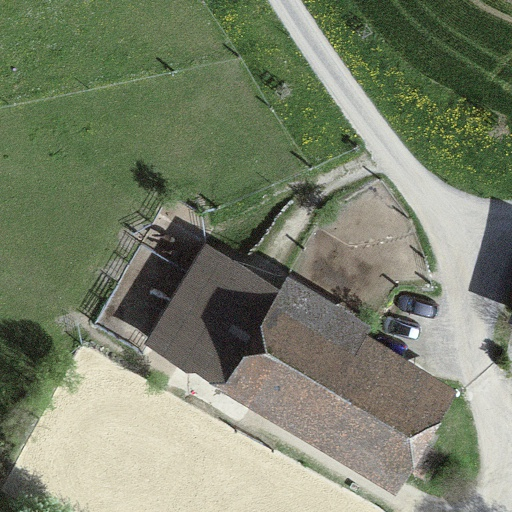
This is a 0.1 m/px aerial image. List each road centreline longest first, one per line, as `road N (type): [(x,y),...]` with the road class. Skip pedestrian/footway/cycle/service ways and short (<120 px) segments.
road 1 (track): [(278,0),(295,32),(457,224)]
road 2 (track): [(457,224),(511,418)]
